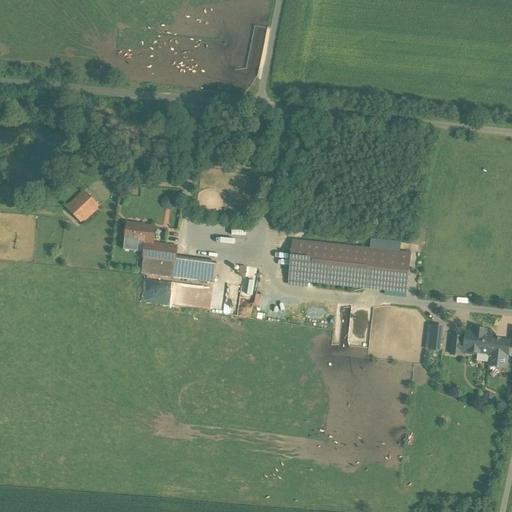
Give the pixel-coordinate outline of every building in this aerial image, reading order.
[(126,241),(146,243),(153,245),(154,243),(156,228),(128,224),(126,241)] [(408,254),(292,240),(287,282),(403,296),(408,254)] [(178,247),(154,243),(153,245),(146,243),(144,261),(175,265),(174,276),(199,281),(202,260),(177,257),(178,247)] [(439,327),(429,326),(426,350),(436,350),(439,327)] [(465,341),(462,341),(461,353),(471,354),(471,353),(477,353),(490,355),(491,340),(492,336),(485,335),(486,331),(474,330),(474,334),(466,333),(465,341)] [(460,356),(461,353),(462,341),(462,338),(453,337),(451,355),(460,356)] [(491,340),(490,355),(477,353),(476,362),(488,363),(488,365),(506,367),(509,342),(491,340)]
